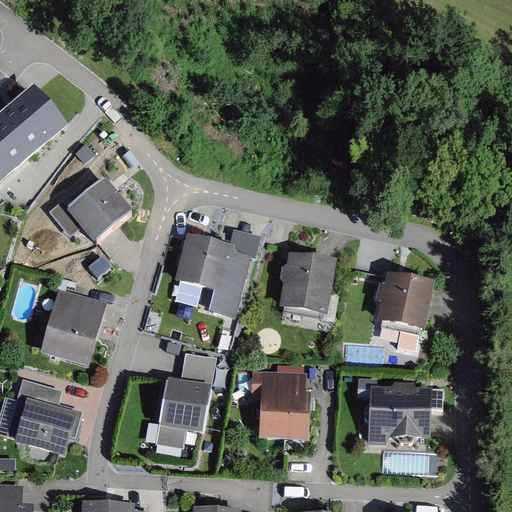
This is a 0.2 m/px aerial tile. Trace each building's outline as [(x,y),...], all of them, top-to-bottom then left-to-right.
[(34,89),(0,117),(0,185),(9,178),(68,129),(34,89)] [(87,147),(77,157),(85,166),(96,157),(87,147)] [(106,182),(68,213),(95,246),(133,214),(106,182)] [(236,249),(190,237),(177,284),(216,294),(211,315),(236,322),(252,261),(234,256),(236,249)] [(338,265),(290,256),(288,267),(282,271),(282,281),(285,286),(281,309),(327,319),(338,265)] [(103,260),(89,269),(98,281),(111,271),(103,260)] [(437,286),(390,276),(387,288),(381,287),(377,305),(384,306),(380,324),(426,334),(437,286)] [(109,308),(60,293),(41,357),(90,372),(109,308)] [(183,349),(169,345),(167,353),(180,357),(183,349)] [(187,357),(182,383),(214,388),(218,362),(187,357)] [(308,376),(253,374),(252,404),(260,404),(259,443),(310,444),(312,396),(307,396),(308,376)] [(182,383),(170,381),(161,429),(205,437),(214,388),(182,383)] [(28,400),(60,409),(64,393),(25,382),(21,398),(28,400)] [(433,393),(372,390),(369,448),(395,449),(399,441),(431,443),(433,393)] [(60,409),(28,400),(14,446),(64,461),(78,415),(60,409)] [(16,461),(0,461),(0,473),(16,473),(16,461)] [(0,510),(23,511),(24,489),(0,487),(0,510)]
